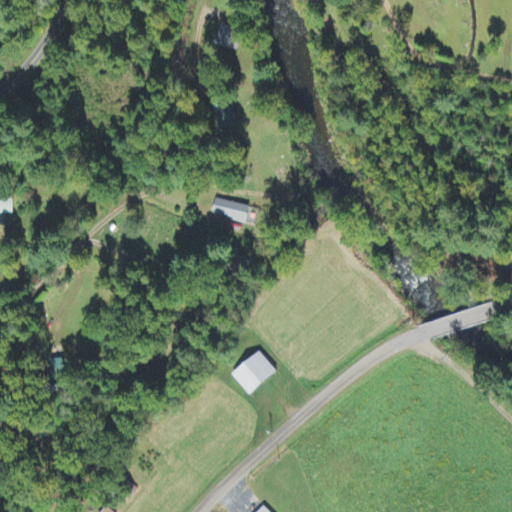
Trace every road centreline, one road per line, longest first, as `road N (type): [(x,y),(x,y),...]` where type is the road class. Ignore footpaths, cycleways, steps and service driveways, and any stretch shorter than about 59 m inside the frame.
road 1 (residential): [(0,341),(49,273),(167,174),(197,21)]
road 2 (residential): [(197,511),(353,372),(417,334)]
